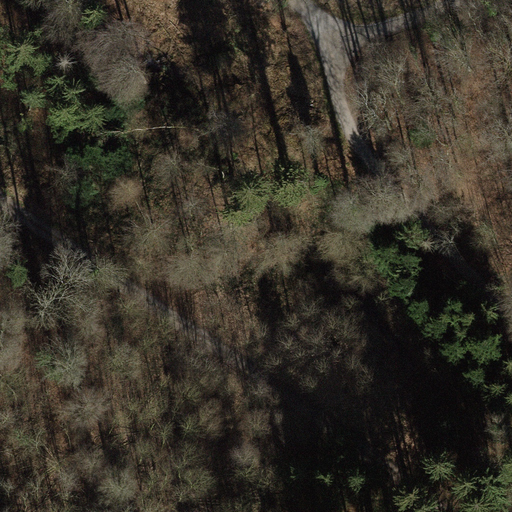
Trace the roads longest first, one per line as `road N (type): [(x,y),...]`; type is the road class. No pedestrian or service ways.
road 1 (track): [(443,511),(0,197)]
road 2 (track): [(286,0),(326,42),(336,101),(365,164),(511,316)]
road 3 (track): [(326,42),(457,0)]
